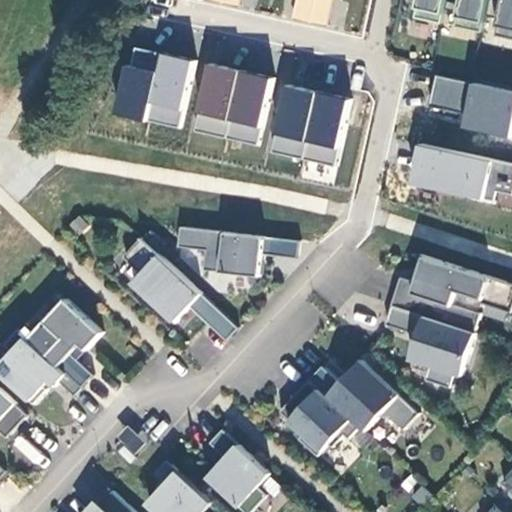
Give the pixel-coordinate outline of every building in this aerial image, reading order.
[(333,0),(296,0),(293,18),(328,26),(333,0)] [(447,0),(418,0),(415,15),(443,22),(447,0)] [(490,0),(461,0),(456,24),(483,31),(490,0)] [(511,0),(503,0),(496,33),(511,37),(511,0)] [(183,128),(198,60),(159,52),(155,73),(126,67),(116,114),(183,128)] [(259,148),(274,79),(207,64),(192,133),(259,148)] [(511,90),(436,76),(431,104),(464,110),(461,127),(511,137),(511,90)] [(340,167),(355,98),(288,83),(273,152),(340,167)] [(511,166),(416,144),(407,184),(511,207),(511,166)] [(273,255),(275,238),(183,227),(181,247),(208,250),(206,270),(263,276),(265,254),(273,255)] [(209,322),(221,309),(143,238),(126,257),(144,274),(134,284),(177,323),(192,307),(209,322)] [(302,241),(275,238),(273,255),(300,258),(302,241)] [(511,283),(422,254),(418,268),(423,269),(418,282),(414,281),(403,277),(394,306),(477,333),(484,314),(455,305),(459,291),(484,299),(483,303),(511,311),(511,283)] [(423,269),(418,268),(414,281),(418,282),(423,269)] [(24,333),(69,374),(83,388),(95,375),(79,360),(73,354),(82,344),(89,350),(105,332),(68,299),(48,320),(41,314),(24,333)] [(478,333),(477,333),(394,306),(388,325),(420,335),(413,359),(433,365),(428,379),(453,387),(457,373),(465,375),(478,333)] [(240,327),(221,309),(209,322),(228,341),(240,327)] [(24,333),(21,329),(6,345),(15,352),(0,367),(0,370),(36,404),(50,389),(47,386),(51,381),(57,386),(69,374),(24,333)] [(73,354),(79,360),(89,350),(82,344),(73,354)] [(324,366),(312,380),(362,427),(367,432),(381,417),(392,417),(406,430),(421,413),(364,360),(343,383),(324,366)] [(362,427),(312,380),(282,412),(306,434),(301,438),(320,456),(331,444),(335,447),(346,435),(351,439),(362,427)] [(31,415),(0,386),(0,429),(9,438),(31,415)] [(128,429),(114,449),(130,460),(145,440),(128,429)] [(273,473),(225,429),(213,443),(229,458),(211,478),(248,511),(254,511),(270,495),(261,487),(273,473)] [(37,468),(46,459),(21,435),(12,444),(37,468)] [(206,511),(215,502),(169,460),(158,472),(169,482),(150,503),(159,511),(206,511)] [(137,511),(114,490),(95,511),(92,508),(88,511),(137,511)]
